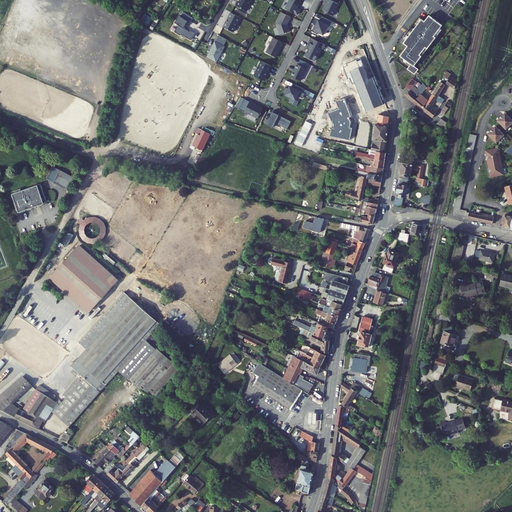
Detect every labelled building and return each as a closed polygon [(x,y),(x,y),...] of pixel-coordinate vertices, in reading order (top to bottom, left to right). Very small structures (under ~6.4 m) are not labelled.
[(239,0),(237,6),(247,11),(252,0),(239,0)] [(289,0),(285,9),(298,15),(300,10),(298,8),(301,0),(289,0)] [(329,14),(333,16),(339,4),(330,0),(329,0),(326,5),(327,5),(324,10),(329,12),(329,14)] [(193,19),(183,12),(180,17),(179,16),(176,22),(179,24),(178,26),(174,32),(180,36),(181,35),(190,41),(195,34),(190,31),(189,32),(185,29),(186,27),(187,27),(189,23),(190,24),(193,19)] [(226,22),(223,27),(233,32),(241,18),(231,13),(227,20),(228,20),(226,22)] [(276,24),(280,35),(290,32),(288,27),(287,25),(291,17),(282,13),(276,24)] [(139,22),(147,27),(152,19),(144,14),(139,22)] [(406,69),(414,75),(418,69),(414,65),(420,56),(418,55),(424,48),(425,49),(434,37),(432,36),(440,25),(427,16),(423,21),(420,19),(402,43),(407,46),(399,56),(410,64),(406,69)] [(313,32),(321,36),(322,34),(324,35),(329,25),(319,20),(314,30),(313,32)] [(227,40),(219,36),(215,43),(223,47),(227,40)] [(284,43),(274,38),(266,53),(276,58),(284,43)] [(308,45),(311,46),(306,57),(315,61),(321,49),(319,48),(321,43),(311,38),(308,45)] [(215,63),(216,64),(224,48),(214,43),(210,52),(209,52),(206,59),(215,63)] [(385,103),(375,76),(368,79),(360,58),(342,65),(350,84),(355,82),(366,111),(385,103)] [(269,73),(272,67),(262,61),(255,76),(264,81),(268,73),(269,73)] [(297,64),(294,72),(293,72),(291,76),(301,81),(307,69),(297,64)] [(444,75),(449,79),(446,83),(455,89),(457,80),(450,75),(450,74),(447,72),(444,75)] [(444,75),(433,94),(438,97),(438,95),(446,83),(449,79),(444,75)] [(417,81),(412,77),(405,85),(410,89),(405,94),(409,98),(413,102),(423,92),(426,89),(428,87),(423,82),(418,88),(414,85),(417,81)] [(283,93),(296,100),(298,96),(303,98),(305,94),(303,93),(304,89),(295,85),(292,91),(285,88),(283,93)] [(423,92),(413,102),(422,109),(427,102),(429,100),(423,95),(424,93),(423,92)] [(433,94),(429,100),(427,102),(431,105),(435,99),(442,103),(444,99),(438,95),(438,97),(433,94)] [(331,136),(350,139),(353,127),(350,127),(351,122),(349,117),(352,116),(344,98),(341,100),(341,99),(336,101),(339,108),(329,113),(333,124),(331,136)] [(256,105),(250,102),(245,112),(258,119),(263,109),(258,106),(258,107),(256,105)] [(430,107),(431,105),(427,102),(422,109),(433,117),(437,110),(436,109),(435,111),(430,107)] [(292,122),(273,112),(267,124),(274,128),(276,123),(288,129),(292,122)] [(377,123),(389,125),(390,117),(378,114),(377,123)] [(499,120),(498,122),(506,131),(511,125),(511,120),(506,114),(504,115),(499,120)] [(425,122),(417,116),(416,122),(424,126),(425,122)] [(448,122),(441,118),(437,123),(446,130),(448,122)] [(387,141),(389,125),(377,123),(376,123),(374,140),(387,141)] [(490,134),(488,135),(497,144),(505,136),(496,127),(495,128),(494,128),(489,133),(490,134)] [(191,147),(204,152),(210,134),(198,129),(191,147)] [(477,136),(470,135),(460,176),(467,177),(468,178),(469,175),(468,174),(477,136)] [(372,150),(386,153),(386,146),(373,144),(372,150)] [(499,148),(485,150),(490,178),(503,175),(499,148)] [(386,153),(376,151),(375,156),(373,156),(361,153),(361,156),(385,161),(386,153)] [(384,168),(385,161),(361,156),(355,154),(354,157),(371,161),(370,165),(384,168)] [(311,161),(310,165),(326,170),(327,166),(311,161)] [(402,162),(400,175),(405,175),(411,177),(412,171),(418,173),(417,178),(422,179),(422,178),(424,178),(424,174),(422,174),(424,165),(414,163),(413,165),(402,162)] [(382,175),(384,168),(370,165),(369,165),(369,169),(362,168),(359,168),(359,170),(382,175)] [(382,182),(382,175),(359,170),(358,175),(382,182)] [(71,183),(57,175),(54,182),(67,190),(71,183)] [(381,186),(382,182),(358,175),(357,176),(361,177),(357,195),(347,192),(345,196),(361,200),(365,201),(378,204),(379,199),(369,199),(369,198),(363,197),(367,182),(375,184),(375,185),(381,186)] [(400,175),(395,205),(402,206),(403,197),(402,197),(402,194),(406,195),(408,184),(403,184),(405,175),(400,175)] [(453,215),(465,218),(466,212),(466,211),(460,209),(467,177),(460,176),(452,211),(452,214),(453,215)] [(461,209),(468,178),(467,177),(460,209),(466,211),(466,212),(470,213),(470,210),(461,209)] [(427,179),(424,178),(422,178),(422,179),(417,178),(416,178),(416,180),(422,182),(421,185),(425,186),(426,183),(427,179)] [(40,181),(14,191),(21,208),(44,200),(47,199),(40,181)] [(67,190),(54,182),(53,183),(66,191),(67,190)] [(21,208),(14,191),(12,191),(19,210),(44,201),(44,200),(21,208)] [(375,216),(378,204),(365,201),(364,208),(361,207),(361,208),(356,207),(356,209),(356,211),(369,214),(375,216)] [(494,218),(470,213),(466,212),(465,218),(492,224),(494,218)] [(372,224),(375,216),(369,214),(368,217),(362,216),(361,218),(357,217),(357,219),(356,218),(355,220),(372,224)] [(511,215),(505,214),(502,226),(511,227),(511,215)] [(80,223),(82,224),(81,229),(82,234),(85,238),(89,241),(94,241),(99,240),(103,236),(105,231),(105,226),(103,221),(99,218),(94,216),(89,217),(85,219),(83,218),(80,223)] [(324,218),(315,216),(313,223),(305,220),(303,227),(320,232),(324,218)] [(365,227),(341,222),(340,227),(350,229),(350,227),(357,229),(356,231),(358,232),(356,239),(359,241),(366,243),(370,229),(365,227)] [(423,225),(413,223),(411,233),(421,235),(423,225)] [(59,241),(67,245),(73,233),(64,229),(59,241)] [(408,234),(399,232),(397,240),(406,241),(408,234)] [(363,250),(366,243),(359,241),(356,239),(354,238),(351,246),(362,249),(363,250)] [(337,242),(328,239),(322,265),(334,268),(336,259),(332,258),(333,254),(334,254),(337,242)] [(465,245),(457,243),(453,260),(460,262),(465,245)] [(78,244),(52,274),(92,309),(118,279),(78,244)] [(354,273),(362,249),(351,246),(347,245),(346,247),(349,248),(348,251),(347,253),(350,254),(344,270),(354,273)] [(398,253),(390,249),(387,257),(386,257),(384,262),(385,262),(383,269),(392,272),(395,266),(394,266),(397,258),(396,258),(398,253)] [(495,253),(481,250),(479,259),(492,262),(495,253)] [(292,263),(272,258),(271,263),(280,266),(279,271),(281,272),(279,281),(287,283),(289,274),(290,274),(291,268),(292,263)] [(239,263),(237,268),(242,271),(245,265),(239,263)] [(347,277),(326,272),(325,277),(332,283),(327,297),(327,298),(328,299),(343,304),(350,285),(346,284),(347,282),(346,279),(347,279),(347,278),(347,277)] [(381,274),(375,272),(373,277),(371,276),(369,280),(369,281),(368,284),(378,289),(384,291),(389,277),(385,275),(385,276),(381,275),(381,274)] [(511,275),(502,273),(500,285),(511,287),(511,275)] [(464,283),(460,284),(461,287),(463,296),(463,297),(484,292),(482,281),(471,284),(464,286),(464,283)] [(311,295),(297,289),(296,294),(310,299),(311,295)] [(384,291),(378,289),(374,302),(383,305),(387,292),(384,291)] [(86,376),(101,390),(120,370),(150,335),(161,322),(125,290),(80,341),(87,347),(72,364),(86,376)] [(312,300),(319,303),(341,311),(343,304),(328,299),(327,300),(321,298),(321,299),(316,297),(317,294),(315,293),(314,296),(313,296),(312,300)] [(325,308),(323,311),(338,317),(341,311),(319,303),(318,305),(325,308)] [(326,317),(324,324),(330,326),(334,328),(338,317),(323,311),(318,309),(316,313),(326,317)] [(373,318),(363,315),(359,329),(362,329),(362,331),(365,332),(366,327),(370,328),(371,325),(373,318)] [(359,317),(354,316),(351,328),(356,329),(359,317)] [(310,324),(296,318),(295,319),(309,326),(310,324)] [(300,326),(302,327),(328,339),(328,337),(329,335),(327,335),(330,326),(324,324),(318,322),(317,325),(311,323),(310,324),(309,326),(295,319),(294,323),(300,326)] [(374,326),(371,325),(370,328),(366,327),(365,332),(372,334),(374,326)] [(446,325),(444,331),(451,333),(453,327),(446,325)] [(323,344),(323,351),(329,352),(330,341),(328,339),(302,327),(301,330),(300,332),(308,336),(308,337),(323,344)] [(369,347),(372,334),(365,332),(362,331),(361,331),(361,332),(358,344),(359,344),(369,347)] [(451,333),(444,331),(441,342),(454,346),(457,335),(451,333)] [(150,335),(120,370),(147,394),(149,391),(174,363),(172,361),(175,357),(150,335)] [(326,354),(311,347),(307,354),(323,361),(326,354)] [(307,354),(300,350),(296,357),(320,368),(323,361),(307,354)] [(219,366),(224,373),(237,363),(237,362),(240,360),(234,352),(219,364),(220,365),(219,366)] [(354,357),(352,370),(365,372),(367,356),(359,355),(359,358),(357,358),(354,357)] [(296,357),(294,356),(288,368),(299,373),(302,367),(306,369),(306,370),(308,371),(310,371),(317,375),(320,368),(296,357)] [(443,374),(447,361),(437,358),(433,371),(443,374)] [(303,390),(259,362),(253,372),(259,376),(253,385),(291,410),(303,390)] [(174,363),(149,391),(156,396),(180,369),(174,363)] [(299,373),(288,368),(283,377),(303,390),(308,393),(314,385),(303,379),(304,376),(299,374),(299,373)] [(474,380),(459,375),(456,385),(464,388),(470,390),(474,380)] [(23,376),(3,393),(11,403),(31,386),(23,376)] [(52,411),(69,426),(101,390),(86,376),(61,405),(56,402),(52,409),(52,411)] [(357,391),(342,381),(341,386),(349,391),(342,402),(339,401),(339,404),(344,405),(347,407),(349,404),(357,391)] [(363,388),(354,382),(351,386),(360,392),(363,388)] [(53,400),(37,389),(23,411),(20,410),(16,418),(31,425),(36,417),(37,417),(47,402),(51,404),(53,400)] [(3,393),(0,395),(0,407),(3,411),(12,415),(16,408),(11,403),(3,393)] [(511,401),(494,397),(492,408),(510,412),(508,419),(511,420),(511,401)] [(36,417),(31,425),(38,428),(41,424),(43,421),(45,422),(52,411),(52,409),(56,402),(53,400),(51,404),(47,402),(37,417),(36,417)] [(204,402),(191,415),(196,419),(198,417),(203,422),(201,424),(203,425),(215,413),(211,409),(209,411),(207,409),(209,407),(204,402)] [(350,409),(347,407),(344,405),(339,404),(336,424),(350,433),(352,428),(342,424),(344,414),(346,415),(346,413),(349,414),(350,409)] [(16,408),(12,415),(16,418),(20,410),(16,408)] [(313,413),(309,412),(308,423),(312,423),(316,423),(316,413),(313,413)] [(466,428),(462,418),(455,420),(446,422),(445,420),(440,422),(441,425),(436,426),(438,432),(443,430),(445,435),(451,433),(451,434),(455,433),(454,432),(458,431),(458,430),(466,428)] [(2,421),(0,419),(0,439),(9,429),(10,426),(2,421)] [(41,424),(38,428),(59,438),(67,429),(65,427),(62,431),(60,433),(41,424)] [(353,435),(350,433),(336,424),(331,455),(338,459),(343,462),(345,459),(338,454),(339,451),(340,441),(342,441),(343,437),(358,447),(362,441),(353,435)] [(0,444),(14,428),(10,426),(9,429),(0,439),(0,444)] [(68,428),(67,429),(59,438),(66,442),(73,431),(68,428)] [(24,433),(19,430),(15,434),(17,436),(9,444),(12,448),(17,443),(16,442),(24,433)] [(131,441),(124,449),(126,451),(140,436),(133,431),(130,434),(132,436),(129,440),(131,441)] [(26,433),(24,433),(16,442),(17,443),(12,448),(11,449),(6,454),(9,457),(7,459),(14,466),(16,464),(20,468),(31,479),(34,474),(55,448),(41,440),(38,446),(47,451),(32,470),(15,453),(27,440),(34,444),(37,438),(32,435),(32,436),(27,433),(26,433)] [(314,437),(308,433),(305,438),(309,440),(309,441),(314,441),(314,437)] [(115,440),(108,447),(113,452),(118,457),(120,458),(126,451),(124,449),(115,440)] [(319,442),(314,441),(309,441),(308,451),(307,452),(311,456),(311,459),(317,461),(319,442)] [(108,447),(104,452),(108,456),(111,459),(113,457),(111,455),(113,452),(108,447)] [(150,449),(147,447),(136,458),(138,461),(150,449)] [(365,452),(358,447),(347,465),(352,468),(353,469),(365,452)] [(180,450),(157,476),(163,482),(165,479),(186,455),(180,450)] [(104,452),(100,456),(105,460),(107,463),(111,459),(108,456),(104,452)] [(315,467),(301,453),(297,458),(302,463),(296,489),(302,491),(302,493),(308,495),(315,467)] [(337,463),(338,459),(331,455),(329,475),(335,480),(344,487),(351,478),(346,474),(343,478),(335,472),(336,468),(337,469),(338,463),(337,463)] [(100,456),(95,461),(100,466),(105,460),(100,456)] [(110,464),(105,470),(118,482),(138,461),(136,458),(123,470),(115,464),(113,467),(110,464)] [(31,479),(20,468),(18,469),(22,473),(19,476),(22,479),(27,483),(31,479)] [(152,470),(130,494),(142,505),(156,490),(160,485),(163,482),(157,476),(152,470)] [(38,476),(34,474),(31,479),(27,483),(24,487),(27,489),(38,476)] [(184,484),(194,492),(200,485),(190,476),(189,477),(186,474),(184,477),(182,479),(181,480),(184,483),(184,484)] [(95,475),(84,488),(90,493),(100,480),(95,475)] [(335,480),(329,475),(324,493),(330,495),(332,488),(334,483),(337,486),(342,490),(341,491),(348,497),(351,493),(344,487),(335,480)] [(27,483),(22,479),(3,502),(8,506),(9,504),(14,498),(24,487),(27,483)] [(371,480),(364,479),(359,502),(366,503),(371,480)] [(106,486),(100,480),(90,493),(80,504),(82,506),(92,495),(95,498),(106,486)] [(38,487),(35,490),(36,491),(35,493),(36,495),(39,496),(44,500),(47,496),(49,493),(53,488),(49,485),(50,484),(45,481),(39,488),(38,487)] [(110,490),(106,486),(95,498),(96,500),(87,511),(88,511),(90,511),(100,501),(110,490)] [(115,495),(110,490),(100,501),(103,504),(100,508),(102,509),(115,495)] [(156,490),(142,505),(147,510),(154,502),(161,494),(156,490)] [(214,493),(212,496),(220,501),(222,498),(214,493)] [(334,497),(330,495),(324,493),(321,501),(327,503),(327,504),(331,506),(334,497)] [(356,501),(351,493),(348,497),(352,504),(356,501)] [(156,504),(154,502),(147,510),(149,511),(154,511),(166,498),(163,495),(156,504)] [(26,511),(28,510),(14,498),(9,504),(18,511),(26,511)] [(329,511),(331,506),(327,504),(327,503),(321,501),(318,510),(321,511),(329,511)]
